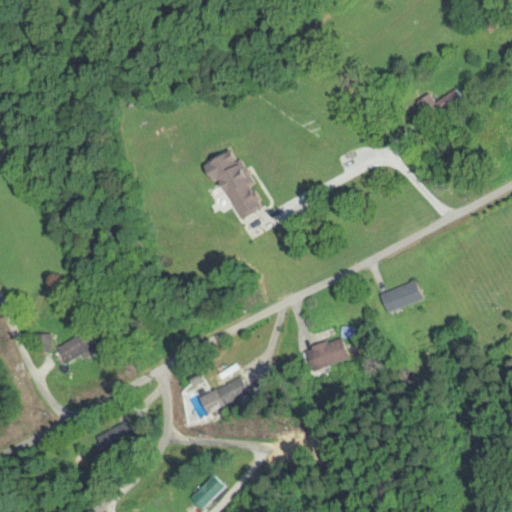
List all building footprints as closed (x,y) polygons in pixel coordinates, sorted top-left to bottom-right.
[(454,99),(446,96),(443,101),(452,105),(454,99)] [(440,119),(438,107),(424,109),(426,121),(440,119)] [(271,207),(243,149),(215,163),(243,221),(271,207)] [(426,300),(420,282),(382,295),(388,313),(426,300)] [(61,349),(74,369),(103,350),(90,330),(61,349)] [(198,419),(252,399),(245,380),(191,399),(198,419)] [(106,454),(139,439),(131,421),(98,436),(106,454)] [(57,511),(52,502),(36,511),(57,511)]
